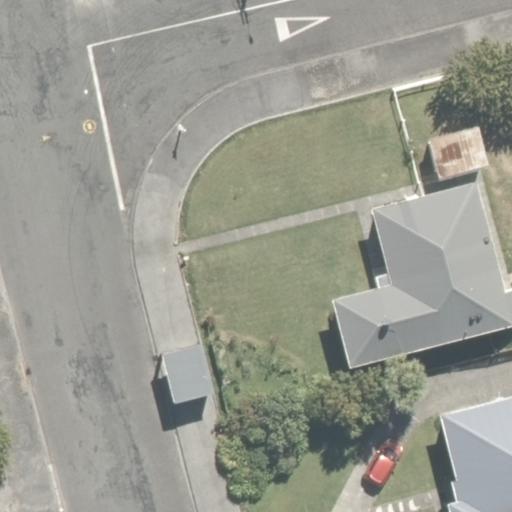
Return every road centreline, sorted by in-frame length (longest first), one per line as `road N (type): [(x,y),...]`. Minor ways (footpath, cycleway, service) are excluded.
road 1 (residential): [(135,511),(22,59)]
road 2 (residential): [(22,59),(278,0)]
